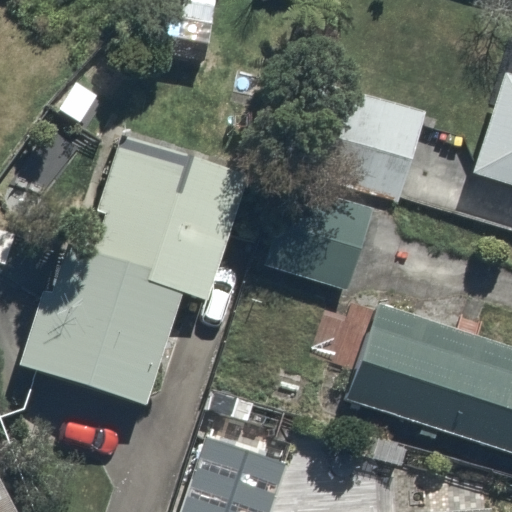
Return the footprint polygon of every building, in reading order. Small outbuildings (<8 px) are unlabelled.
[(398,0),(396,11),(470,29),(476,0),(398,0)] [(511,66),(479,168),(511,177),(511,66)] [(434,101),(342,78),(318,176),(410,198),(434,101)] [(117,127),(26,364),(136,406),(183,286),(207,296),(252,179),(117,127)] [(511,344),(379,299),(346,397),(511,454),(511,344)] [(272,511),(297,450),(215,418),(178,511),(272,511)] [(23,511),(0,468),(0,511),(23,511)]
